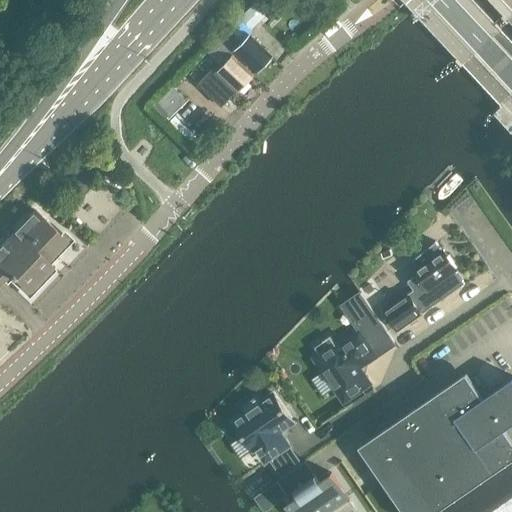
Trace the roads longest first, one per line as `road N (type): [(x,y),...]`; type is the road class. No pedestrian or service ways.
road 1 (tertiary): [(0,376),(357,18)]
road 2 (secondary): [(47,128),(172,0)]
road 3 (secondary): [(129,0),(47,128)]
